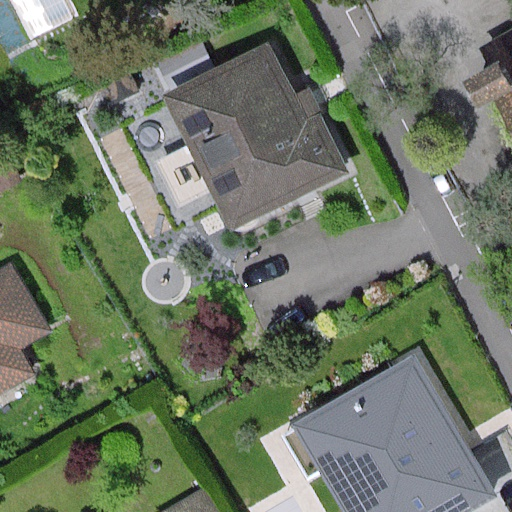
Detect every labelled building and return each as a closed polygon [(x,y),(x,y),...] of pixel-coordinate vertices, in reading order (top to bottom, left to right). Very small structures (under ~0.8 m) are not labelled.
[(511,31),(499,39),(510,84),(492,97),(494,128),(511,148),(511,31)] [(261,39),(151,92),(221,231),(342,173),(303,82),(287,90),(261,39)] [(0,396),(32,376),(19,348),(46,332),(12,264),(0,269),(0,396)] [(422,351),(291,423),(340,511),(476,511),(503,497),(422,351)] [(209,511),(196,491),(149,511),(209,511)]
